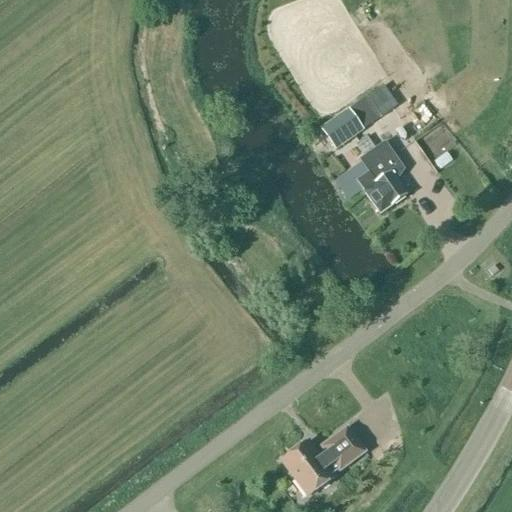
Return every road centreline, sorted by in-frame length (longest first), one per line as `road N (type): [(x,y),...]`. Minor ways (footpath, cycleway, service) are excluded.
road 1 (residential): [(131,511),(442,275),(511,203)]
road 2 (secondary): [(437,511),(511,388)]
